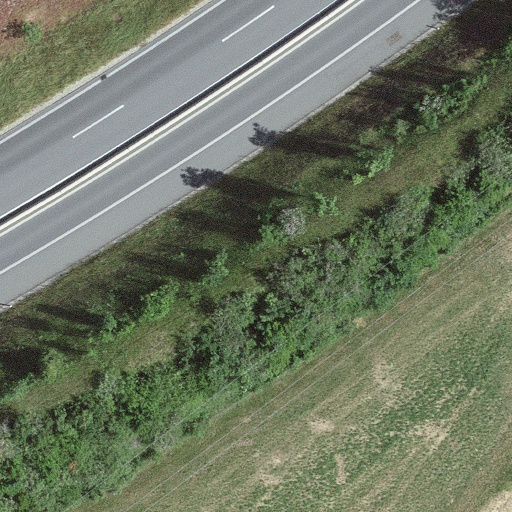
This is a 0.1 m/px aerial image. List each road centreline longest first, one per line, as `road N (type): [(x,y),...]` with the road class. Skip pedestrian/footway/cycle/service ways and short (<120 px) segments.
road 1 (trunk): [(0,255),(136,174),(392,0)]
road 2 (trunk): [(282,0),(0,181)]
